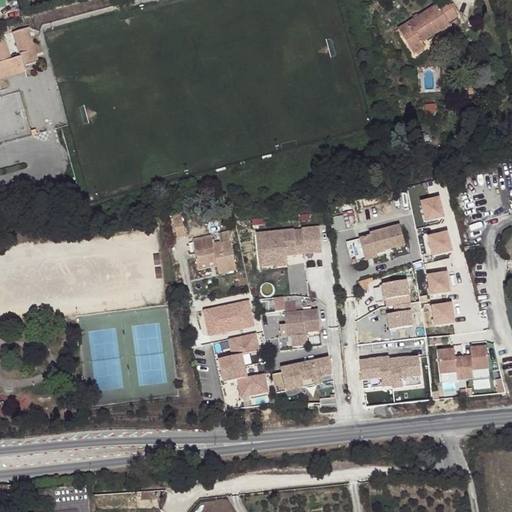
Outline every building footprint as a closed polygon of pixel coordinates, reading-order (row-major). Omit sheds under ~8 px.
[(416,36),(419,41),(426,38),(428,42),(440,34),(441,35),(451,28),(448,23),(456,18),(446,2),(437,7),(436,5),(396,30),(404,43),(416,36)] [(11,26),(1,29),(3,36),(6,35),(13,33),(11,26)] [(15,33),(22,56),(26,67),(40,63),(30,28),(15,33)] [(0,36),(0,69),(1,74),(15,69),(12,59),(6,35),(3,36),(0,36)] [(0,69),(0,79),(41,68),(40,63),(26,67),(22,56),(12,59),(15,69),(1,74),(0,69)] [(430,142),(423,144),(425,151),(432,149),(430,142)] [(421,222),(442,219),(439,196),(418,199),(421,222)] [(343,215),(332,218),(335,231),(346,228),(343,215)] [(172,224),(176,247),(185,246),(181,222),(172,224)] [(316,226),(300,228),(303,254),(319,252),(316,226)] [(300,228),(291,229),(294,255),(303,254),(300,228)] [(358,242),(363,257),(373,254),(374,257),(383,254),(381,250),(385,249),(386,251),(388,250),(388,251),(402,247),(396,228),(367,236),(368,239),(358,242)] [(291,229),(253,233),(257,269),(285,266),(284,256),(294,255),(291,229)] [(425,234),(428,256),(450,252),(447,231),(425,234)] [(193,262),(195,273),(214,268),(216,275),(218,282),(235,278),(225,241),(209,245),(210,246),(192,251),(194,262),(193,262)] [(375,259),(374,257),(373,254),(363,257),(364,263),(375,259)] [(198,280),(216,275),(214,268),(195,273),(198,280)] [(424,273),(425,295),(448,293),(446,271),(424,273)] [(381,282),(383,309),(410,307),(407,280),(381,282)] [(251,301),(203,308),(207,336),(255,329),(251,301)] [(283,302),(286,337),(305,335),(304,333),(319,331),(317,310),(295,312),(294,301),(283,302)] [(427,305),(431,327),(454,323),(450,301),(427,305)] [(411,325),(408,309),(384,314),(387,330),(411,325)] [(237,380),(240,398),(270,393),(267,373),(246,376),(243,353),(261,351),(258,334),(228,338),(230,355),(216,357),(219,383),(237,380)] [(305,335),(286,337),(287,346),(306,344),(305,335)] [(442,373),(442,380),(491,377),(489,345),(466,346),(467,355),(451,356),(451,348),(434,349),(436,373),(442,373)] [(421,354),(357,359),(359,380),(378,378),(379,388),(424,384),(421,354)] [(327,356),(281,367),(287,390),(333,379),(327,356)] [(33,483),(0,486),(0,502),(35,499),(33,483)] [(90,511),(90,486),(50,490),(51,511),(90,511)]
